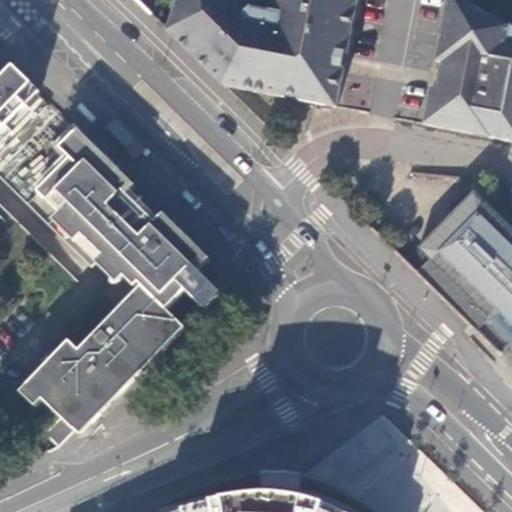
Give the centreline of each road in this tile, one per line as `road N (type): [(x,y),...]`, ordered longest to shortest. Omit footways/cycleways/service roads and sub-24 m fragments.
road 1 (primary): [(23,0),(261,248)]
road 2 (residential): [(511,170),(374,142),(314,155),(275,195)]
road 3 (primary): [(275,195),(145,65)]
road 4 (primary): [(151,450),(235,440),(289,417),(316,389)]
road 5 (primary): [(374,378),(425,401),(511,487)]
road 6 (primary): [(284,360),(165,429),(151,450)]
road 7 (primary): [(511,446),(391,343)]
road 8 (primary): [(151,450),(14,511)]
